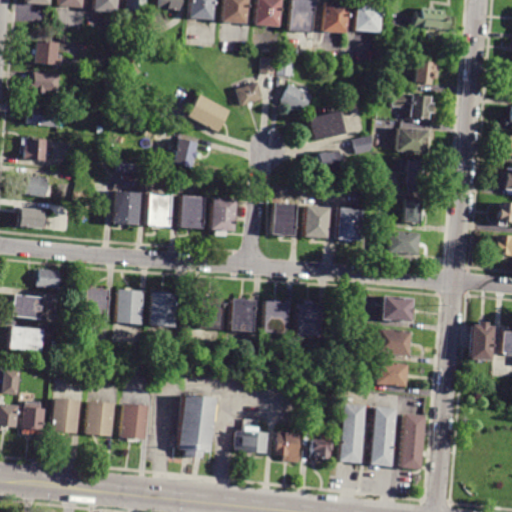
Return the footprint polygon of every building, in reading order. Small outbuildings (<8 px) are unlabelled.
[(114,0),(114,12),(91,10),(91,0),(114,0)] [(143,0),(143,13),(122,12),(122,0),(143,0)] [(177,0),(177,10),(154,8),(154,0),(177,0)] [(210,0),(209,19),(185,17),(186,0),(210,0)] [(243,0),(242,23),(219,21),(220,0),(243,0)] [(276,0),(275,27),(251,25),(253,0),(276,0)] [(308,33),(286,31),(288,0),(310,1),(308,33)] [(343,33),(319,32),(321,3),(344,4),(343,33)] [(378,6),(376,32),(351,30),(353,4),(378,6)] [(411,13),(438,15),(438,16),(447,17),(445,29),(409,25),(411,13)] [(145,43),(136,43),(136,35),(145,36),(145,43)] [(31,63),(33,42),(56,44),(54,58),(57,59),(56,65),(31,63)] [(258,74),(259,59),(273,59),(272,75),(258,74)] [(274,75),(275,60),(290,62),(289,76),(274,75)] [(413,61),(436,63),(435,72),(432,72),(432,77),(427,77),(426,86),(411,85),(413,61)] [(32,74),(32,72),(58,75),(56,92),(44,90),(44,95),(33,94),(33,89),(28,89),(29,81),(31,81),(32,74)] [(234,89),(255,83),(260,99),(239,105),(234,89)] [(300,111),(278,100),(286,85),(308,96),(300,111)] [(426,95),(426,103),(430,103),(429,113),(426,112),(425,119),(406,117),(407,105),(402,104),(401,107),(390,106),(391,93),(426,95)] [(183,114),(195,94),(223,110),(212,131),(183,114)] [(56,126),(24,123),(25,115),(30,116),(31,106),(57,108),(56,126)] [(511,126),(502,126),(502,120),(506,120),(507,106),(511,106),(511,126)] [(305,118),(336,111),(341,133),(311,141),(305,118)] [(424,131),(421,156),(391,153),(394,128),(424,131)] [(352,155),(349,140),(368,136),(367,151),(352,155)] [(21,158),(22,145),(19,145),(20,137),(45,140),(43,160),(21,158)] [(511,156),(501,155),(502,137),(511,137),(511,156)] [(188,168),(170,163),(176,139),(195,143),(193,151),(194,151),(193,158),(191,158),(188,168)] [(316,170),(315,167),(311,168),(311,161),(315,161),(314,152),(337,150),(338,168),(316,170)] [(139,173),(115,171),(116,155),(140,157),(139,173)] [(402,190),(402,182),(399,182),(400,159),(420,161),(419,184),(415,184),(415,191),(402,190)] [(511,189),(499,188),(501,169),(511,170),(511,189)] [(18,194),(20,176),(46,178),(45,197),(18,194)] [(112,192),(137,195),(134,224),(109,222),(112,192)] [(166,226),(144,224),(146,193),(169,195),(166,226)] [(200,229),(177,227),(179,196),(202,198),(200,229)] [(229,231),(206,229),(209,198),(232,200),(229,231)] [(418,201),(415,224),(399,222),(401,200),(418,201)] [(511,223),(505,223),(504,227),(495,226),(497,202),(511,203),(511,223)] [(291,236),(269,234),(272,203),(293,205),(291,236)] [(15,226),(17,207),(42,210),(40,229),(15,226)] [(324,238),(302,237),(304,207),(326,208),(324,238)] [(358,240),(335,239),(337,209),(360,210),(358,240)] [(384,230),(415,233),(413,255),(382,252),(384,230)] [(499,258),(488,257),(490,235),(511,236),(511,255),(499,255),(499,258)] [(34,286),(35,269),(57,271),(56,288),(34,286)] [(107,291),(104,321),(81,319),(84,289),(107,291)] [(139,293),(136,324),(112,321),(115,290),(139,293)] [(145,324),(148,292),(174,295),(171,327),(145,324)] [(36,319),(9,316),(11,295),(38,297),(36,319)] [(198,296),(220,298),(218,329),(195,327),(198,296)] [(379,319),(381,296),(411,299),(408,322),(379,319)] [(230,299),(252,301),(250,332),(227,330),(230,299)] [(263,301),(285,303),(283,335),(261,333),(263,301)] [(318,306),(315,337),(293,335),(296,304),(318,306)] [(475,325),(475,322),(486,322),(485,326),(491,327),(489,360),(467,359),(470,325),(475,325)] [(39,330),(37,352),(6,349),(8,327),(39,330)] [(373,353),(376,329),(407,332),(405,356),(373,353)] [(511,332),(511,354),(497,354),(499,332),(511,332)] [(374,362),(404,365),(402,386),(372,383),(374,362)] [(14,393),(0,392),(0,372),(16,373),(14,393)] [(303,409),(304,393),(321,395),(320,411),(303,409)] [(182,396),(177,450),(208,453),(213,398),(182,396)] [(48,399),(46,433),(72,434),(74,400),(48,399)] [(84,401),(82,435),(108,436),(110,403),(84,401)] [(117,404),(113,440),(140,443),(144,407),(117,404)] [(341,404),(335,460),(357,463),(364,407),(341,404)] [(373,404),(366,467),(389,469),(396,407),(373,404)] [(0,425),(0,405),(12,407),(11,427),(0,425)] [(18,433),(20,408),(38,410),(37,435),(18,433)] [(403,413),(397,469),(419,471),(424,415),(403,413)] [(254,427),(253,433),(262,434),(261,452),(230,449),(232,431),(240,432),(241,426),(254,427)] [(297,462),(280,461),(280,454),(272,453),(273,433),(295,435),(294,453),(298,453),(297,462)] [(327,460),(309,458),(310,434),(329,436),(327,460)]
